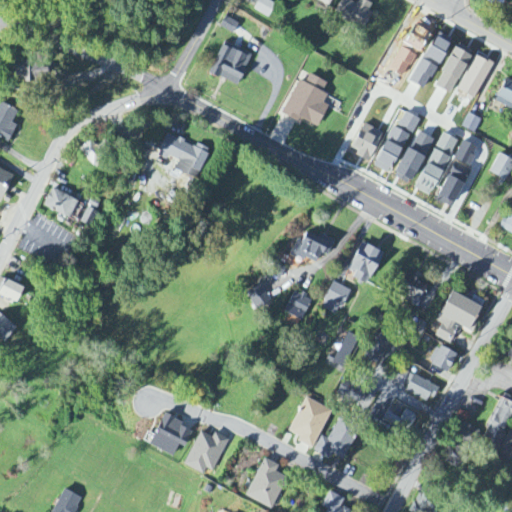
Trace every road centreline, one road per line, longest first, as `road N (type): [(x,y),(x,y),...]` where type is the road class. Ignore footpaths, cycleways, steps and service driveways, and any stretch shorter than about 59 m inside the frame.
road 1 (residential): [(511,276),(128,70),(0,21)]
road 2 (residential): [(395,510),(248,434),(148,404)]
road 3 (residential): [(168,90),(76,125),(0,262)]
road 4 (residential): [(393,511),(511,294)]
